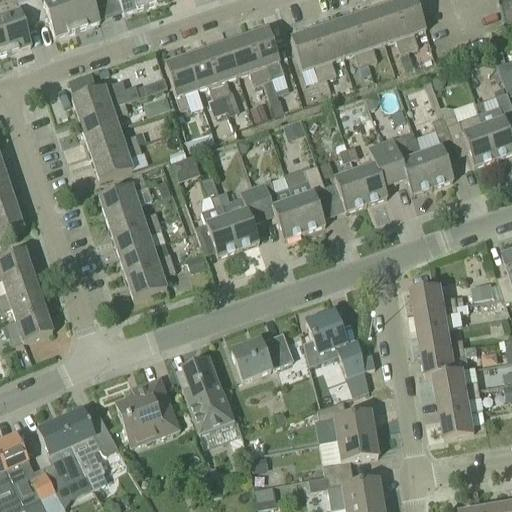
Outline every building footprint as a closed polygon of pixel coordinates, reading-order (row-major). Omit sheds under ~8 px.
[(27,3),(26,0),(7,0),(0,2),(0,34),(8,58),(31,50),(24,30),(36,26),(27,3)] [(26,0),(27,3),(36,26),(47,22),(54,42),(77,34),(64,0),(26,0)] [(104,3),(103,0),(64,0),(77,34),(99,27),(92,7),(104,3)] [(103,0),(104,3),(112,0),(116,0),(123,19),(145,11),(141,0),(103,0)] [(141,0),(145,11),(168,3),(166,0),(141,0)] [(420,59),(417,52),(413,40),(425,36),(414,2),(393,9),(409,55),(411,62),(420,59)] [(511,27),(511,3),(501,5),(506,29),(511,27)] [(399,59),(409,55),(393,9),(372,16),(383,49),(395,45),(399,59)] [(372,53),(383,49),(372,16),(352,23),(367,69),(376,66),(372,53)] [(352,23),(331,30),(342,63),(354,59),(358,72),(367,69),(352,23)] [(331,67),(342,63),(331,30),(310,37),(326,83),(336,80),(331,67)] [(0,60),(8,58),(0,34),(0,60)] [(279,107),(277,100),(270,81),(282,77),(267,34),(247,41),(263,88),(268,103),(270,110),(279,107)] [(290,44),(301,77),(313,73),(317,86),(326,83),(310,37),(290,44)] [(253,91),(263,88),(247,41),(226,49),(237,82),(248,78),(253,91)] [(226,86),(237,82),(226,49),(205,56),(221,102),(222,102),(230,99),(226,86)] [(227,116),(222,102),(221,102),(205,56),(185,63),(196,96),(207,92),(212,105),(208,106),(213,121),(227,116)] [(409,58),(400,61),(405,74),(414,71),(409,58)] [(164,70),(180,116),(189,113),(185,100),(196,96),(185,63),(164,70)] [(442,92),(446,85),(443,78),(430,82),(434,94),(442,92)] [(124,108),(139,103),(147,100),(144,90),(135,93),(135,92),(123,96),(120,86),(71,103),(78,124),(124,108)] [(502,93),(493,96),(495,101),(504,98),(502,93)] [(369,114),(376,112),(379,105),(377,98),(365,103),(369,114)] [(511,131),(511,114),(506,98),(495,102),(498,112),(485,116),(482,106),(474,109),(473,106),(473,107),(478,120),(482,132),(494,164),(511,157),(511,150),(506,134),(511,131)] [(443,124),(451,145),(454,152),(465,149),(473,172),(494,164),(482,132),(478,120),(473,107),(452,114),(454,120),(443,124)] [(124,108),(78,124),(85,144),(118,133),(114,122),(127,118),(124,108)] [(274,121),(283,118),(280,108),(271,111),(274,121)] [(254,128),(267,123),(262,109),(249,114),(254,128)] [(439,149),(451,145),(443,124),(443,122),(431,126),(439,149)] [(286,143),(303,138),(299,126),(282,132),(286,143)] [(138,149),(135,140),(121,145),(118,133),(85,144),(92,165),(138,149)] [(135,140),(138,149),(145,147),(142,138),(135,140)] [(211,138),(196,143),(199,153),(215,148),(211,138)] [(394,190),(406,186),(411,200),(432,193),(420,160),(414,144),(395,151),(393,143),(379,147),(391,179),(394,190)] [(246,156),(249,149),(247,144),(238,147),(241,157),(246,156)] [(338,157),(346,154),(343,147),(336,150),(338,157)] [(380,183),(391,179),(379,147),(367,152),(374,170),(354,177),(365,210),(386,202),(380,183)] [(138,149),(92,165),(99,186),(132,175),(128,163),(141,158),(138,149)] [(346,154),(350,165),(357,163),(354,151),(346,154)] [(452,185),(441,153),(420,160),(432,193),(452,185)] [(168,159),(171,168),(185,163),(182,154),(168,159)] [(350,165),(346,154),(338,157),(342,168),(350,165)] [(185,171),(183,164),(171,168),(176,180),(183,177),(185,171)] [(316,171),(303,175),(306,185),(287,192),(303,238),(324,231),(313,197),(324,193),(316,171)] [(0,195),(9,192),(2,172),(0,172),(0,195)] [(333,184),(335,189),(345,217),(365,210),(354,177),(333,184)] [(237,255),(218,199),(211,181),(200,185),(206,204),(210,202),(213,213),(200,217),(216,262),(237,255)] [(98,201),(105,222),(138,211),(134,200),(147,195),(144,185),(98,201)] [(157,188),(162,202),(170,200),(165,186),(157,188)] [(282,245),(303,238),(287,192),(273,197),(270,186),(264,189),(251,193),(262,225),(274,221),(282,245)] [(0,218),(16,213),(9,192),(0,195),(0,218)] [(218,199),(237,255),(258,248),(251,228),(262,225),(251,193),(239,198),(241,203),(229,207),(225,197),(218,199)] [(138,211),(105,222),(112,243),(158,227),(155,218),(142,222),(138,211)] [(0,241),(23,234),(16,213),(0,218),(0,241)] [(119,263),(152,252),(148,241),(161,236),(158,227),(112,243),(119,263)] [(155,263),(152,252),(119,263),(126,284),(171,268),(169,259),(155,263)] [(0,282),(1,285),(30,276),(23,255),(0,262),(0,282)] [(496,283),(505,308),(511,305),(511,257),(502,261),(508,279),(496,283)] [(191,278),(205,273),(201,261),(186,266),(191,278)] [(166,294),(162,282),(175,277),(171,268),(126,284),(133,305),(166,294)] [(0,308),(37,297),(30,276),(1,285),(5,298),(0,300),(0,308)] [(471,292),(471,295),(473,306),(494,302),(491,288),(471,292)] [(455,302),(443,304),(441,291),(411,296),(414,318),(457,311),(455,302)] [(15,327),(44,317),(37,297),(0,308),(0,318),(11,315),(15,327)] [(458,311),(465,309),(463,301),(456,302),(458,311)] [(460,332),(458,319),(457,311),(414,318),(418,339),(448,334),(460,332)] [(6,344),(8,343),(11,352),(51,338),(44,317),(15,327),(2,331),(6,344)] [(305,328),(317,359),(334,353),(345,383),(362,377),(364,376),(360,362),(361,362),(356,345),(355,345),(357,351),(347,355),(333,318),(305,328)] [(418,339),(422,360),(464,353),(462,345),(451,347),(448,334),(418,339)] [(291,366),(282,340),(259,348),(258,346),(230,356),(242,386),(270,376),(270,374),(291,366)] [(507,361),(508,368),(511,367),(511,344),(500,346),(502,362),(507,361)] [(465,363),(468,363),(477,361),(476,350),(464,352),(464,353),(465,363)] [(464,353),(422,360),(425,383),(433,381),(464,376),(476,374),(475,373),(470,373),(468,363),(465,363),(464,353)] [(371,360),(361,362),(360,362),(364,376),(374,374),(371,360)] [(222,397),(219,398),(207,365),(184,374),(196,406),(187,410),(198,441),(233,428),(222,397)] [(479,395),(478,387),(466,389),(464,376),(433,381),(437,402),(479,395)] [(511,376),(503,378),(505,390),(511,388),(511,376)] [(115,411),(130,452),(178,434),(159,385),(139,392),(143,401),(115,411)] [(506,406),(511,404),(511,389),(503,391),(506,406)] [(469,405),(480,403),(479,395),(437,402),(440,423),(471,418),(469,405)] [(345,421),(342,406),(316,415),(318,426),(332,424),(336,446),(373,439),(370,417),(345,421)] [(100,423),(88,428),(82,415),(58,425),(81,478),(85,482),(90,493),(106,488),(103,480),(105,477),(100,468),(98,467),(94,457),(99,455),(100,456),(100,457),(101,458),(102,459),(103,460),(104,461),(105,461),(107,461),(118,455),(100,423)] [(283,417),(273,422),(276,429),(286,424),(283,417)] [(486,438),(485,429),(473,431),(471,418),(440,423),(444,445),(486,438)] [(42,479),(52,498),(53,499),(55,498),(62,511),(64,511),(70,503),(90,493),(85,482),(81,478),(58,425),(36,436),(47,462),(49,462),(54,474),(42,479)] [(322,471),(324,482),(351,478),(349,466),(377,462),(373,439),(336,446),(340,467),(322,471)] [(35,482),(34,478),(29,466),(26,467),(16,440),(0,447),(0,469),(9,489),(16,504),(20,511),(62,511),(55,498),(53,499),(52,498),(42,479),(35,482)] [(253,478),(268,475),(265,462),(250,465),(253,478)] [(0,511),(20,511),(16,504),(9,489),(0,469),(0,511)] [(351,478),(324,482),(308,485),(310,497),(326,494),(329,511),(351,511),(381,507),(377,485),(353,489),(351,478)] [(272,492),(253,496),(255,511),(273,511),(276,511),(272,492)]
